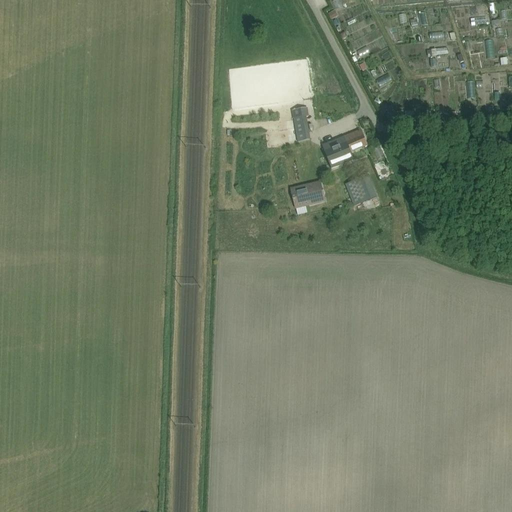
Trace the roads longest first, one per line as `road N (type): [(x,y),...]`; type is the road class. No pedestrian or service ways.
road 1 (track): [(377,129),(424,248),(511,277)]
road 2 (unclassified): [(306,0),(377,129)]
